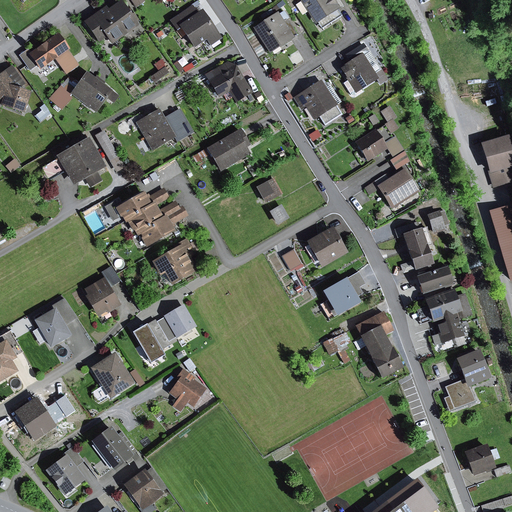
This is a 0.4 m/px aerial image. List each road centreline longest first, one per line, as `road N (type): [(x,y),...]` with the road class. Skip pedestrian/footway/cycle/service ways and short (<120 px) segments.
road 1 (residential): [(212,0),(368,241),(468,511)]
road 2 (unclassified): [(410,0),(511,302)]
